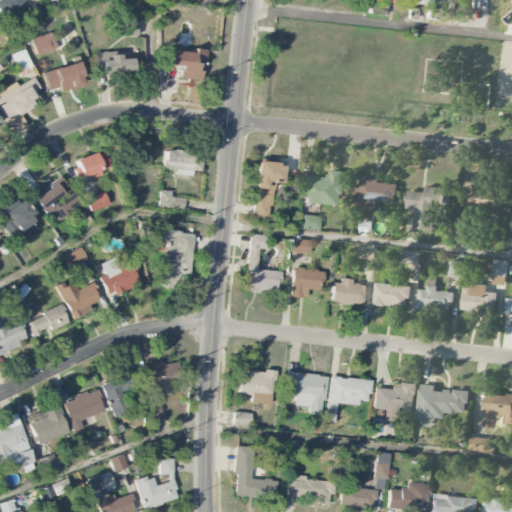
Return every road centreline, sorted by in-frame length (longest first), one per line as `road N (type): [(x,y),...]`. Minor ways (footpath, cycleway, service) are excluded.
road 1 (residential): [(0,172),(57,132),(143,113),(511,152)]
road 2 (residential): [(511,359),(160,328),(103,345),(0,394)]
road 3 (tertiary): [(207,511),(203,424),(245,0)]
